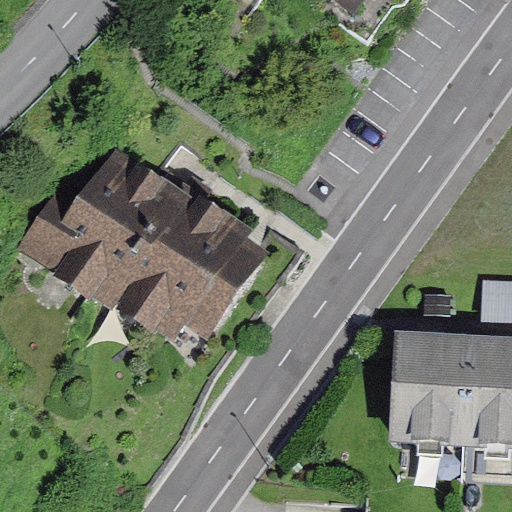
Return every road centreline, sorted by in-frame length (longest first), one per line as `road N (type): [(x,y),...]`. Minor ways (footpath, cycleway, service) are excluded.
road 1 (tertiary): [(176,511),(511,45)]
road 2 (tertiary): [(87,0),(0,99)]
